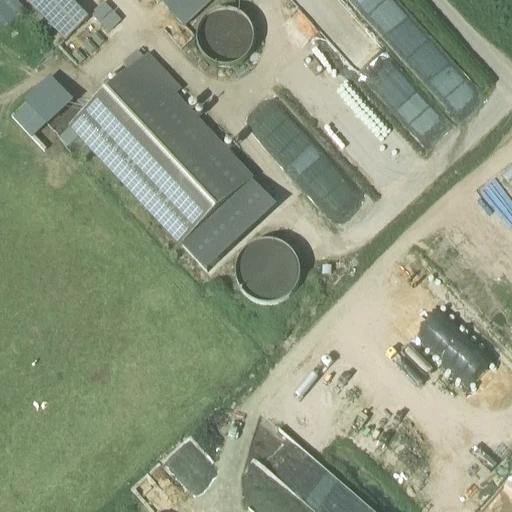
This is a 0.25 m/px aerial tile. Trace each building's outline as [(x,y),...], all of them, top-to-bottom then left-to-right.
[(7,0),(0,6),(0,34),(12,25),(25,15),(13,0),(7,0)] [(23,0),(36,14),(50,28),(66,45),(89,23),(67,0),(23,0)] [(154,0),(184,31),(216,0),(154,0)] [(38,40),(50,28),(36,14),(24,25),(38,40)] [(197,43),(199,54),(205,63),(214,69),(225,72),(236,70),(245,64),(251,55),(254,44),(252,33),(246,24),(237,18),(226,15),(215,17),(206,23),(200,32),(197,43)] [(71,131),(181,249),(251,184),(173,100),(180,95),(147,60),(71,131)] [(72,105),(52,83),(25,108),(46,130),(72,105)] [(367,208),(301,139),(276,164),(342,232),(367,208)] [(181,249),(198,268),(269,203),(251,184),(181,249)] [(277,212),(269,203),(198,268),(207,277),(277,212)] [(236,274),(237,287),(243,298),(252,306),(264,310),(277,309),(288,303),(296,294),(300,282),(299,269),(293,258),(284,250),(272,246),(259,247),(248,253),(240,262),(236,274)] [(229,456),(249,466),(257,448),(237,439),(229,456)]
